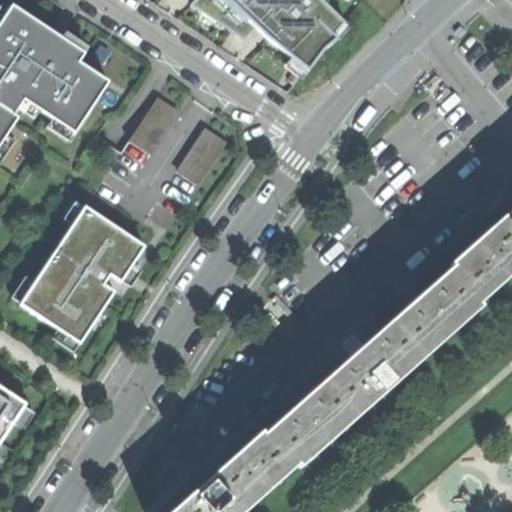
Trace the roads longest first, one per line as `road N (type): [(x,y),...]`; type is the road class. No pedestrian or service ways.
road 1 (residential): [(70,502),(312,140)]
road 2 (residential): [(312,140),(102,0)]
road 3 (residential): [(312,140),(445,0)]
